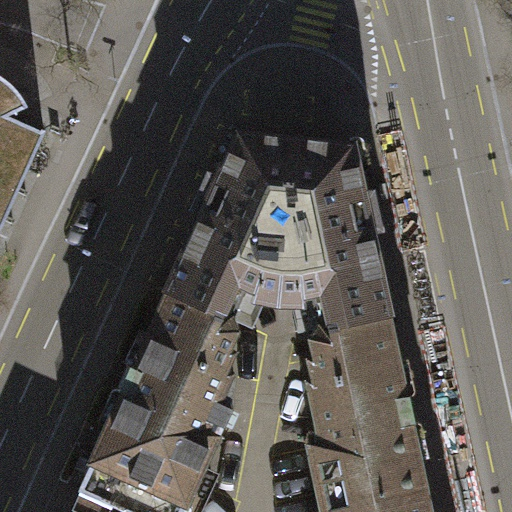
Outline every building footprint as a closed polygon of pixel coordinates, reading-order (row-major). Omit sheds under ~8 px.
[(0,218),(4,220),(44,131),(10,116),(28,107),(19,94),(10,84),(1,77),(0,76),(0,218)] [(170,290),(234,319),(245,288),(262,294),(277,298),(290,298),(301,298),(315,295),(320,327),(389,312),(371,232),(382,230),(374,190),(363,193),(353,146),(240,135),(221,178),(209,173),(193,208),(204,213),(170,290)] [(131,511),(182,511),(215,440),(215,435),(212,432),(207,429),(211,419),(225,425),(233,408),(236,378),(227,370),(233,354),(230,348),(238,329),(234,319),(170,290),(109,423),(79,488),(131,511)] [(312,445),(312,450),(325,511),(339,511),(428,493),(389,312),(320,327),(314,336),(316,358),(313,362),(315,378),(312,382),(311,386),(323,440),(317,442),(312,445)] [(431,511),(428,493),(339,511),(431,511)]
